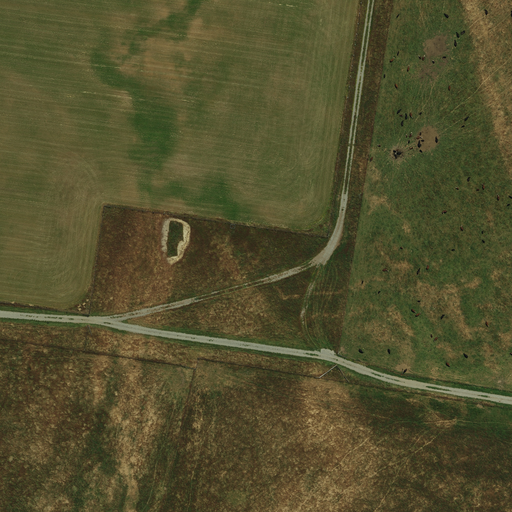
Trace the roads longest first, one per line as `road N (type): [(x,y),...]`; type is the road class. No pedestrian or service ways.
road 1 (track): [(371,0),(343,201),(334,241),(319,261),(110,320),(0,313)]
road 2 (track): [(97,320),(328,356),(366,372),(511,401)]
